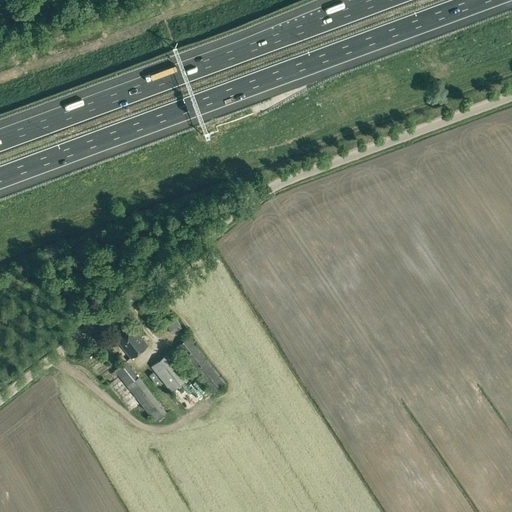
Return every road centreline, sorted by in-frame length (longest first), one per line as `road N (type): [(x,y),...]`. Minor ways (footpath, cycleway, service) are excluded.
road 1 (unclassified): [(0,399),(270,189),(511,96)]
road 2 (motorway): [(0,178),(481,0)]
road 3 (motorway): [(380,0),(0,140)]
